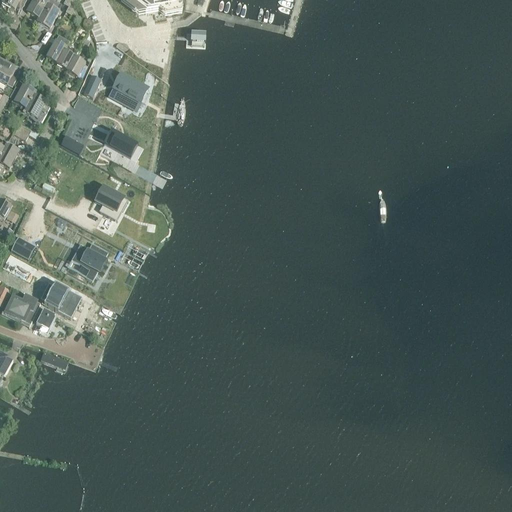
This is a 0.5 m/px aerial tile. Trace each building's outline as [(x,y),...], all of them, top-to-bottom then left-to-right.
[(5,0),(4,1),(3,5),(15,11),(16,8),(22,11),(27,0),(5,0)] [(39,21),(38,25),(50,1),(50,0),(44,0),(44,1),(42,0),(35,0),(27,14),(39,21)] [(69,9),(74,0),(66,0),(64,6),(69,9)] [(74,0),(69,9),(66,14),(71,17),(77,6),(74,0)] [(124,0),(125,1),(131,5),(132,14),(138,18),(145,17),(158,14),(178,11),(179,8),(179,0),(124,0)] [(38,25),(49,31),(59,13),(52,10),(55,4),(50,1),(38,25)] [(191,34),(190,43),(192,43),(204,44),(205,44),(206,35),(191,34)] [(47,59),(57,65),(58,65),(65,52),(66,50),(67,50),(70,43),(59,37),(58,39),(47,59)] [(75,58),(76,56),(78,53),(73,50),(71,52),(67,50),(66,50),(65,52),(58,65),(57,65),(57,66),(68,72),(75,58)] [(67,73),(78,79),(86,65),(80,62),(82,59),(76,56),(75,58),(68,72),(67,73)] [(17,70),(5,63),(0,72),(0,84),(1,84),(12,90),(17,81),(13,78),(17,70)] [(114,91),(110,98),(136,113),(140,105),(148,92),(121,77),(118,84),(115,89),(114,91)] [(101,82),(92,78),(83,96),(93,101),(101,82)] [(19,114),(24,117),(34,97),(36,94),(24,87),(21,93),(15,90),(10,100),(16,103),(15,105),(22,108),(19,114)] [(0,104),(0,111),(2,113),(9,100),(4,97),(0,104)] [(29,117),(43,125),(51,110),(45,107),(47,104),(34,97),(24,117),(28,119),(29,117)] [(19,126),(16,131),(29,138),(32,133),(19,126)] [(26,143),(29,138),(16,131),(13,136),(26,143)] [(104,147),(99,156),(113,163),(118,155),(130,161),(138,147),(111,133),(111,134),(109,137),(104,147)] [(65,138),(61,147),(78,156),(83,147),(65,138)] [(0,159),(8,145),(3,143),(0,148),(0,147),(0,159)] [(13,148),(8,145),(0,159),(0,166),(10,172),(19,154),(12,150),(13,148)] [(59,151),(55,160),(72,170),(77,161),(59,151)] [(99,199),(96,204),(103,208),(102,209),(99,214),(112,222),(118,211),(123,214),(128,203),(104,190),(99,199)] [(0,220),(4,223),(12,209),(0,202),(0,220)] [(11,213),(7,221),(15,226),(19,218),(11,213)] [(2,237),(10,241),(14,232),(6,228),(2,237)] [(18,239),(11,253),(28,262),(36,249),(18,239)] [(72,264),(68,270),(85,280),(92,284),(97,275),(100,276),(108,262),(105,261),(108,255),(92,247),(89,252),(80,247),(72,264)] [(10,255),(1,270),(22,281),(31,266),(10,255)] [(49,285),(44,293),(76,310),(82,299),(55,285),(54,288),(49,285)] [(0,288),(0,307),(2,309),(10,293),(0,289),(0,288)] [(44,293),(40,301),(45,304),(44,307),(71,321),(76,310),(44,293)] [(6,315),(16,320),(23,304),(13,299),(10,306),(7,304),(7,305),(10,306),(6,315)] [(24,304),(23,304),(16,320),(31,327),(29,330),(30,330),(41,306),(26,299),(24,304)] [(56,319),(44,313),(37,327),(42,330),(43,328),(49,331),(56,319)] [(73,360),(43,348),(41,354),(37,365),(69,376),(74,362),(73,360)] [(14,363),(0,355),(0,385),(1,386),(3,380),(4,381),(14,363)]
